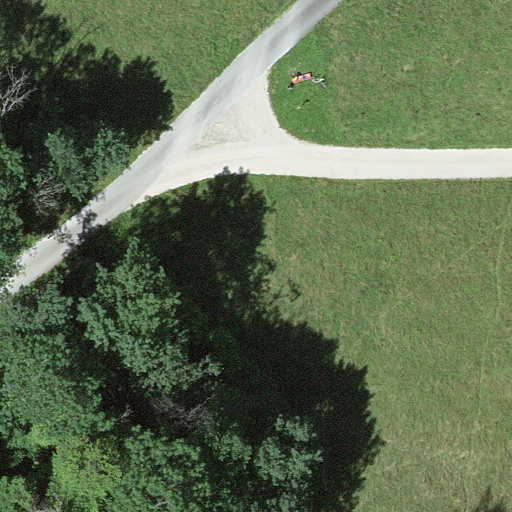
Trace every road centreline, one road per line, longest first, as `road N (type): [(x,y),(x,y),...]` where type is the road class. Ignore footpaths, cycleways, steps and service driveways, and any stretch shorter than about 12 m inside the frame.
road 1 (track): [(511,157),(323,157),(199,146),(102,227),(0,292)]
road 2 (unclassified): [(320,0),(255,64),(199,146)]
